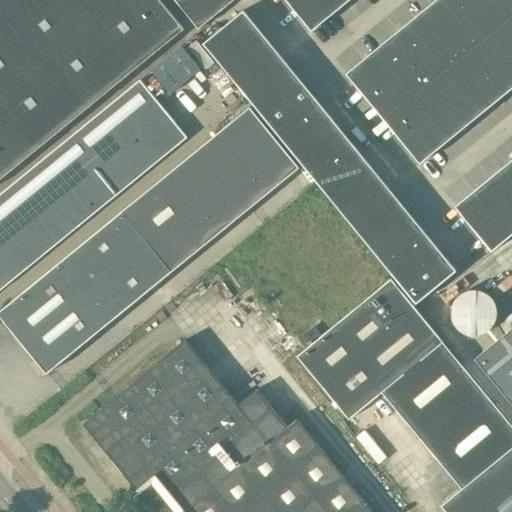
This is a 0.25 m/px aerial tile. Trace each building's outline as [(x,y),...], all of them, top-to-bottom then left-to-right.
[(0,0),(0,177),(180,31),(154,0),(0,0)] [(178,0),(201,27),(233,0),(178,0)] [(331,16),(318,0),(287,0),(292,6),(292,5),(313,31),(331,16)] [(350,1),(349,0),(318,0),(331,16),(350,1)] [(477,42),(442,0),(435,0),(421,12),(458,57),(477,42)] [(495,26),(473,0),(442,0),(477,42),(495,26)] [(511,12),(511,9),(504,0),(473,0),(495,26),(511,12)] [(217,60),(258,27),(249,16),(250,16),(244,10),(204,43),(217,60)] [(458,57),(421,12),(402,27),(439,72),(458,57)] [(511,12),(495,26),(511,46),(511,12)] [(477,42),(511,84),(511,46),(495,26),(477,42)] [(272,44),(258,27),(217,60),(231,77),(272,44)] [(439,72),(402,27),(384,42),(421,87),(439,72)] [(421,87),(384,42),(365,57),(402,102),(421,87)] [(458,57),(495,102),(511,87),(511,84),(477,42),(458,57)] [(286,61),(272,44),(231,77),(245,94),(286,61)] [(170,93),(201,68),(182,45),(151,70),(170,93)] [(402,102),(365,57),(346,72),(384,117),(402,102)] [(439,72),(476,117),(495,102),(458,57),(439,72)] [(300,78),(286,61),(245,94),(259,111),(300,78)] [(421,87),(458,132),(476,117),(439,72),(421,87)] [(313,95),(300,78),(259,111),(273,128),(313,95)] [(0,290),(125,187),(186,138),(139,81),(79,130),(0,194),(0,290)] [(402,102),(439,147),(458,132),(421,87),(402,102)] [(327,112),(313,95),(273,128),(287,145),(327,112)] [(402,102),(384,117),(421,163),(439,147),(402,102)] [(0,314),(47,373),(173,270),(299,167),(250,107),(123,210),(0,310),(0,314)] [(341,129),(327,112),(287,145),(301,162),(341,129)] [(355,146),(341,129),(301,162),(315,179),(355,146)] [(369,163),(355,146),(315,179),(329,196),(369,163)] [(493,176),(511,199),(511,161),(511,160),(493,176)] [(383,180),(369,163),(329,196),(343,213),(383,180)] [(474,191),(511,235),(511,234),(511,199),(493,176),(474,191)] [(397,197),(383,180),(343,213),(357,230),(397,197)] [(511,235),(474,191),(456,206),(476,230),(475,230),(492,251),(511,235)] [(411,214),(397,197),(357,230),(371,247),(411,214)] [(425,231),(411,214),(371,247),(385,264),(425,231)] [(439,248),(425,231),(385,264),(399,281),(439,248)] [(452,265),(439,248),(399,281),(416,303),(457,270),(452,264),(452,265)] [(422,441),(483,390),(442,340),(389,277),(295,356),(347,418),(380,391),(422,441)] [(498,315),(498,312),(497,310),(497,307),(496,305),(495,302),(494,300),(492,298),(490,296),(488,294),(486,292),(484,291),(481,290),(479,290),(476,289),(473,289),(471,290),(468,290),(465,291),(463,292),(461,294),(459,296),(457,298),(455,300),(454,302),(453,305),(452,307),(452,310),(451,312),(452,315),(452,318),(453,320),(454,323),(455,325),(457,327),(459,329),(461,331),(463,332),(465,334),(468,335),(471,335),(473,335),(476,336),(479,335),(481,335),(484,334),(486,332),(488,331),(490,329),(492,327),(494,325),(495,323),(496,320),(497,318),(498,315)] [(511,328),(476,358),(511,402),(511,328)] [(370,511),(298,423),(288,431),(256,391),(237,406),(185,342),(113,399),(83,424),(139,492),(134,497),(145,511),(370,511)] [(511,511),(511,425),(483,390),(422,441),(462,488),(441,505),(447,511),(511,511)]
